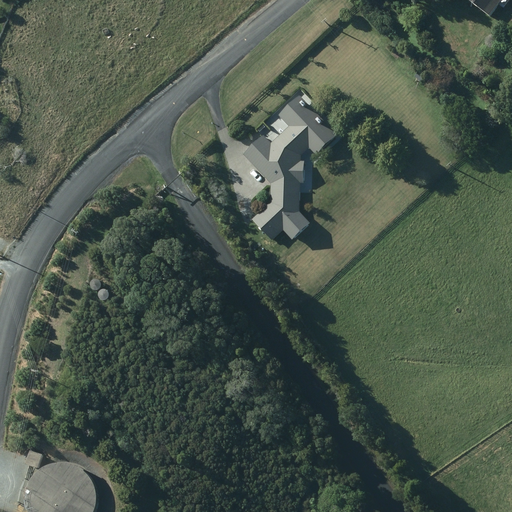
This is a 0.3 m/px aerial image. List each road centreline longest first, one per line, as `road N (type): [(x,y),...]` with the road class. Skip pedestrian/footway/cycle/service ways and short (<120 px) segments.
road 1 (residential): [(146,127),(392,511)]
road 2 (residential): [(146,127),(50,226),(21,274),(0,355)]
road 3 (residential): [(296,0),(146,127)]
